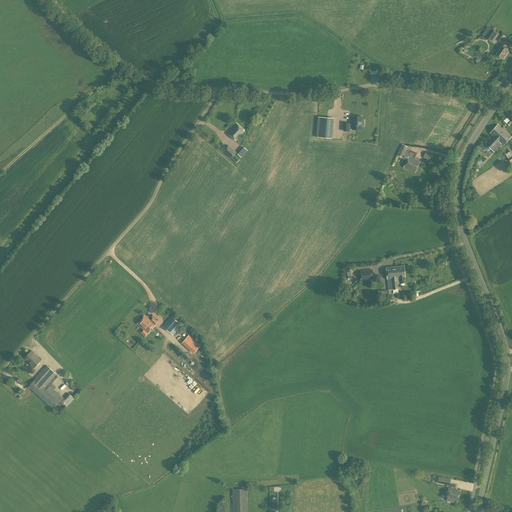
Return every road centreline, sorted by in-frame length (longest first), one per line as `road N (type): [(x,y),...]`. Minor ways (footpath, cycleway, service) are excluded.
road 1 (tertiary): [(476,511),(506,354),(462,234),(455,188),(468,146),(498,100)]
road 2 (unclassified): [(0,371),(144,207),(218,89)]
road 3 (unclassified): [(218,89),(321,95),(395,84),(498,100)]
road 4 (track): [(0,173),(122,63)]
